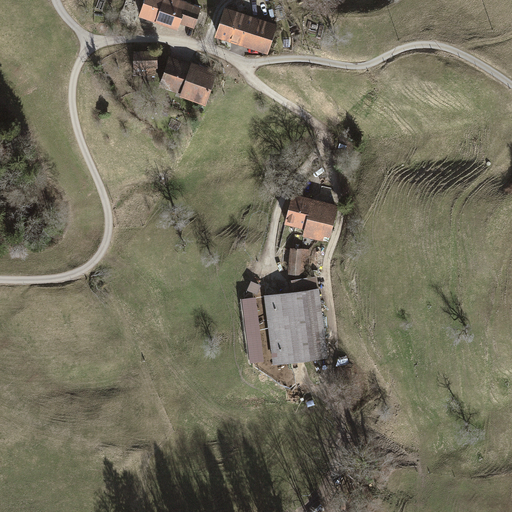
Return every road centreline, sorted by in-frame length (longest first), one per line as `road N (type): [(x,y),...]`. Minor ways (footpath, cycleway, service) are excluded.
road 1 (unclassified): [(0,278),(82,270),(110,233),(71,113),(75,64),(89,45),(157,38),(204,46),(243,67),(281,57),(348,66),(430,44),(457,51),(511,86)]
road 2 (track): [(243,67),(324,136),(341,198),(326,283),(340,426),(317,489),(299,511)]
road 3 (track): [(256,350),(250,293),(268,266),(276,214),(293,175),(329,154)]
